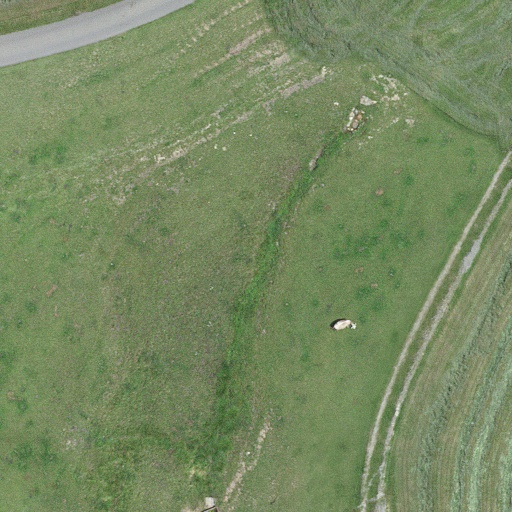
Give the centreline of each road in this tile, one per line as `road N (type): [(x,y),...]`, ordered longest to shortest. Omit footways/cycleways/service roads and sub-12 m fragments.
road 1 (track): [(511,176),(393,412),(377,511)]
road 2 (track): [(184,0),(50,48),(0,56)]
